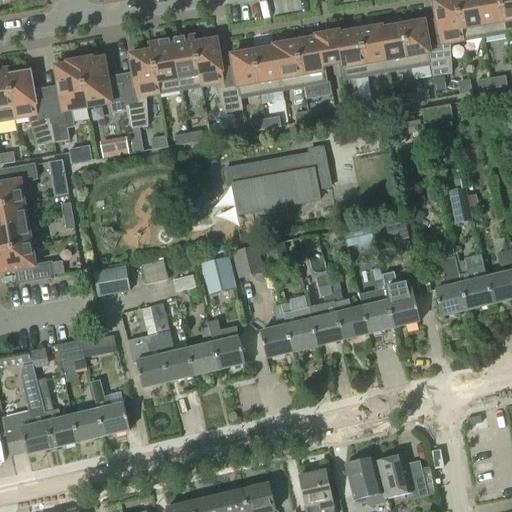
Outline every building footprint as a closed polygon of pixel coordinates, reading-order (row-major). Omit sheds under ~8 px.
[(423,23),(422,23),(432,79),(450,75),(449,44),(462,42),(453,0),(450,0),(432,3),(436,29),(424,31),(423,23)] [(453,0),(462,42),(483,38),(475,0),(453,0)] [(475,0),(483,38),(504,35),(497,0),(475,0)] [(511,0),(497,0),(504,35),(511,33),(511,0)] [(410,28),(401,29),(408,70),(429,66),(431,79),(432,79),(422,23),(410,25),(410,28)] [(391,27),(379,29),(387,73),(408,70),(401,29),(392,31),(391,27)] [(367,33),(358,35),(366,77),(387,73),(379,29),(367,31),(367,33)] [(337,34),(330,35),(336,66),(341,66),(344,81),(366,77),(358,35),(349,36),(349,34),(337,36),(337,34)] [(304,44),(294,46),(302,88),(324,84),(321,69),(326,68),(321,37),(314,38),(314,40),(303,42),(304,44)] [(497,49),(511,47),(511,37),(495,40),(497,49)] [(182,40),(170,42),(179,92),(200,88),(192,40),(183,42),(182,40)] [(193,40),(192,40),(200,88),(213,86),(222,115),(240,112),(231,57),(230,57),(231,65),(219,67),(215,41),(194,45),(193,40)] [(159,46),(149,48),(158,95),(179,92),(170,42),(158,44),(159,46)] [(285,45),(273,47),(281,92),(302,88),(294,46),(285,47),(285,45)] [(262,54),(252,55),(259,96),(281,92),(273,47),(261,49),(262,54)] [(133,83),(121,85),(129,131),(147,128),(145,97),(158,95),(149,48),(148,48),(149,53),(128,57),(133,83)] [(243,55),(231,57),(240,112),(241,112),(239,99),(259,96),(252,55),(243,57),(243,55)] [(102,58),(78,62),(86,110),(109,106),(111,116),(125,113),(128,132),(129,131),(121,85),(107,87),(102,58)] [(58,96),(45,98),(50,126),(54,145),(68,142),(65,130),(73,128),(70,112),(86,110),(78,62),(53,66),(58,96)] [(0,122),(14,120),(5,73),(0,73),(0,122)] [(6,73),(5,73),(14,120),(26,118),(35,148),(54,145),(50,126),(45,98),(33,100),(28,74),(7,78),(6,73)] [(503,78),(490,81),(492,90),(505,88),(503,78)] [(490,81),(476,83),(478,93),(492,90),(490,81)] [(426,92),(413,95),(414,104),(428,102),(426,92)] [(273,114),(293,115),(294,96),(273,95),(273,114)] [(413,95),(399,97),(401,107),(414,104),(413,95)] [(384,100),(370,102),(372,112),(385,110),(384,100)] [(370,102),(357,105),(358,114),(372,112),(370,102)] [(449,104),(421,109),(422,111),(424,122),(452,117),(450,106),(449,104)] [(320,111),(306,114),(308,124),(322,121),(320,111)] [(306,114),(293,116),(295,126),(308,124),(306,114)] [(277,119),(264,121),(266,131),(279,129),(277,119)] [(264,121),(250,124),(252,133),(266,131),(264,121)] [(200,133),(186,135),(188,145),(202,143),(200,133)] [(186,135),(173,138),(175,148),(188,145),(186,135)] [(142,145),(131,147),(132,156),(144,154),(142,145)] [(309,156),(223,171),(224,172),(227,188),(232,187),(237,217),(319,202),(317,192),(330,189),(324,157),(323,157),(322,150),(308,152),(309,156)] [(12,154),(0,156),(0,166),(13,164),(12,154)] [(67,197),(61,162),(48,164),(54,199),(67,197)] [(33,167),(0,172),(0,208),(23,204),(19,183),(35,181),(33,167)] [(456,191),(448,193),(454,226),(471,223),(463,180),(454,181),(456,191)] [(23,204),(0,208),(0,230),(26,225),(23,204)] [(69,205),(60,206),(62,219),(71,218),(69,205)] [(71,218),(62,219),(65,232),(73,230),(71,218)] [(402,222),(369,228),(374,245),(407,241),(402,222)] [(0,252),(30,247),(26,225),(0,230),(0,252)] [(30,247),(0,252),(0,274),(14,272),(16,285),(52,279),(50,265),(34,268),(30,247)] [(257,247),(231,253),(238,280),(263,274),(257,247)] [(506,253),(498,255),(501,267),(509,266),(506,253)] [(359,297),(361,308),(368,336),(393,330),(380,277),(379,277),(374,254),(365,256),(374,294),(359,297)] [(445,289),(434,292),(440,318),(466,312),(458,277),(457,277),(453,259),(436,263),(439,274),(443,277),(445,289)] [(228,260),(202,266),(209,296),(235,290),(228,260)] [(162,261),(140,266),(145,286),(167,281),(162,261)] [(463,263),(456,265),(459,277),(458,277),(466,312),(492,306),(486,280),(484,280),(482,268),(465,271),(463,263)] [(125,269),(93,275),(97,298),(129,293),(125,269)] [(392,274),(380,277),(393,330),(419,324),(412,297),(408,299),(404,282),(394,284),(392,274)] [(511,278),(511,274),(486,280),(492,306),(511,300),(511,278)] [(176,293),(195,289),(192,277),(173,282),(176,293)] [(336,277),(327,279),(331,292),(339,290),(336,277)] [(326,278),(314,280),(319,299),(330,297),(326,278)] [(268,300),(280,298),(278,283),(266,285),(268,300)] [(346,302),(334,305),(343,342),(368,336),(361,308),(348,310),(346,302)] [(332,304),(308,310),(317,348),(343,342),(334,305),(332,305),(332,304)] [(287,305),(280,307),(283,320),(285,328),(292,354),(317,348),(308,310),(289,314),(287,305)] [(280,307),(272,309),(276,322),(283,320),(280,307)] [(146,315),(132,318),(137,339),(151,336),(146,315)] [(215,323),(207,325),(210,336),(212,346),(218,372),(244,366),(237,340),(226,343),(223,331),(217,333),(215,323)] [(210,336),(207,325),(199,327),(202,338),(210,336)] [(285,328),(259,334),(266,361),(292,354),(285,328)] [(169,334),(156,337),(167,384),(193,378),(186,352),(173,355),(169,334)] [(112,337),(100,339),(102,349),(113,347),(112,337)] [(148,339),(126,344),(132,367),(136,366),(142,390),(167,384),(156,337),(148,339)] [(86,371),(80,343),(57,348),(62,370),(73,368),(74,373),(86,371)] [(193,378),(218,372),(212,346),(186,352),(193,378)] [(27,354),(0,358),(0,367),(28,362),(27,354)] [(18,421),(2,424),(10,459),(26,456),(52,450),(35,382),(25,384),(22,389),(31,427),(20,430),(18,421)] [(36,382),(35,382),(52,450),(77,443),(71,418),(60,420),(58,412),(44,415),(36,382)] [(109,398),(94,402),(96,412),(102,437),(128,431),(122,405),(111,408),(109,398)] [(96,412),(71,418),(77,443),(102,437),(96,412)] [(403,455),(374,462),(384,501),(387,500),(389,508),(410,503),(408,495),(411,494),(412,501),(427,498),(426,496),(435,494),(428,469),(421,471),(418,462),(405,466),(403,455)] [(373,461),(344,468),(352,502),(363,499),(364,503),(363,506),(368,510),(371,507),(383,504),(373,461)] [(305,511),(331,511),(331,510),(332,510),(325,481),(327,480),(325,474),(324,475),(323,472),(319,473),(318,472),(306,474),(306,476),(297,478),(305,510),(305,511)] [(273,511),(268,486),(242,492),(246,511),(273,511)] [(246,511),(242,492),(217,497),(220,511),(246,511)] [(220,511),(217,497),(191,503),(193,511),(220,511)] [(193,511),(191,503),(165,510),(166,511),(193,511)]
